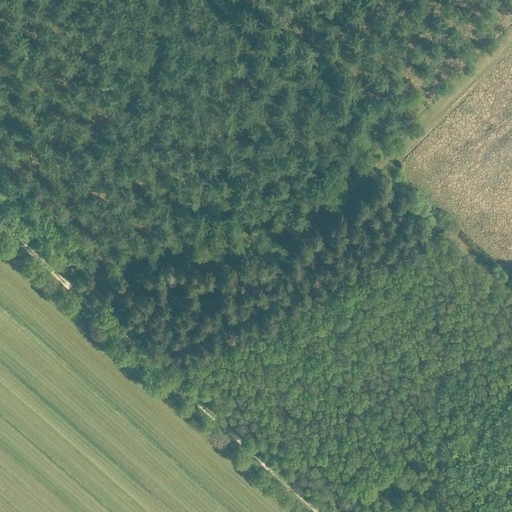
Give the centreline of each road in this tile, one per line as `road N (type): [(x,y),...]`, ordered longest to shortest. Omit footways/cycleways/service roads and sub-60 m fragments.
road 1 (track): [(52,270),(130,250),(235,244),(291,225),(383,166),(511,39)]
road 2 (track): [(319,511),(0,223)]
